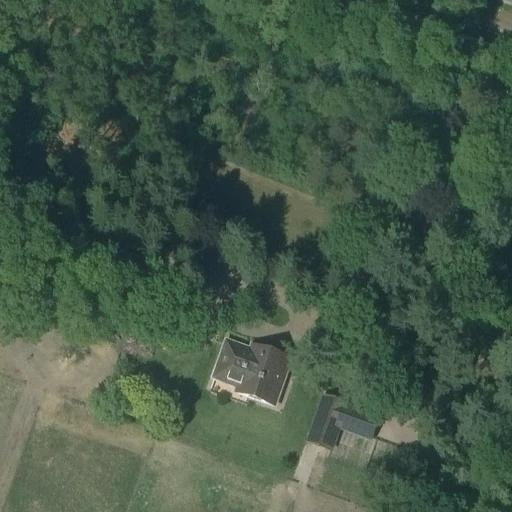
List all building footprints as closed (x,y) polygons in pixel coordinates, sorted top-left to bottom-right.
[(155,272),(88,243),(79,265),(145,294),(155,272)] [(376,265),(360,259),(348,288),(364,295),(376,265)] [(248,349),(224,340),(210,382),(234,391),(232,395),(275,410),(293,359),(250,345),(248,349)] [(361,383),(375,398),(384,389),(370,375),(361,383)] [(349,406),(322,397),(308,437),(335,447),(349,406)]
